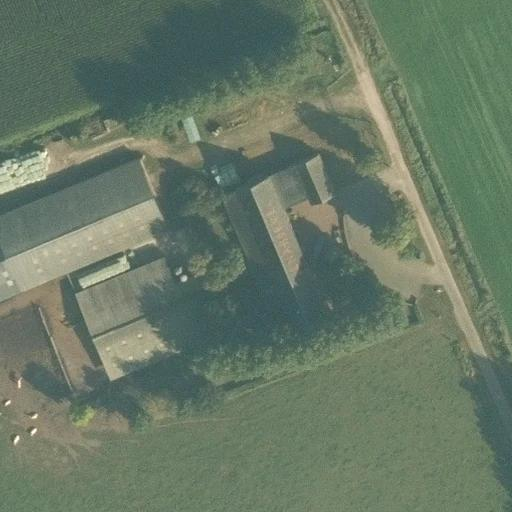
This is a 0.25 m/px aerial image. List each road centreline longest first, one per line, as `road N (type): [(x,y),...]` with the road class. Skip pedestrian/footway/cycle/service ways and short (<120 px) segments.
road 1 (unclassified): [(511,422),(407,171)]
road 2 (track): [(407,171),(326,0)]
